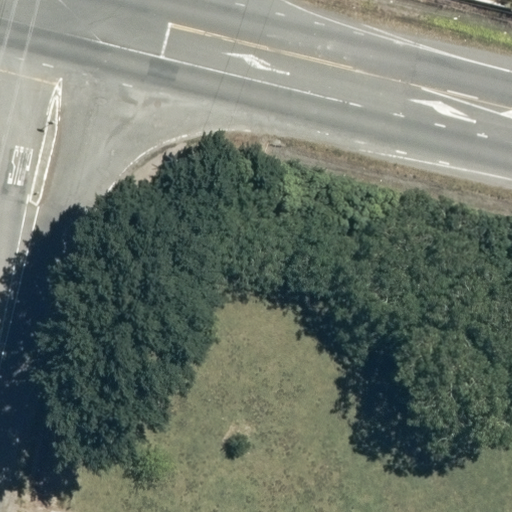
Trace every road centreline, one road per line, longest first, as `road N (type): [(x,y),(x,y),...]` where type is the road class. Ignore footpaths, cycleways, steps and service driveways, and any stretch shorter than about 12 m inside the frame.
road 1 (secondary): [(511,109),(170,24),(98,20)]
road 2 (unclassified): [(98,20),(60,85),(0,335)]
